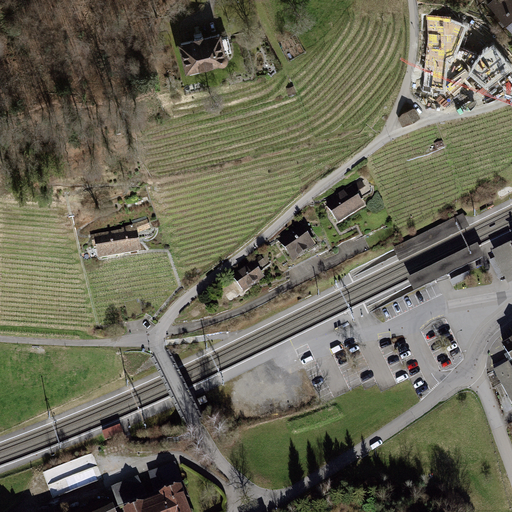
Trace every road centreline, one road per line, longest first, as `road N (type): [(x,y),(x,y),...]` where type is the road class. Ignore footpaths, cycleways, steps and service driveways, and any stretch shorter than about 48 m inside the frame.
road 1 (unclassified): [(271,505),(222,465),(157,336),(179,305),(386,135)]
road 2 (residential): [(271,505),(467,370)]
road 3 (track): [(157,336),(64,344),(0,338)]
road 4 (track): [(363,447),(424,471),(469,511)]
